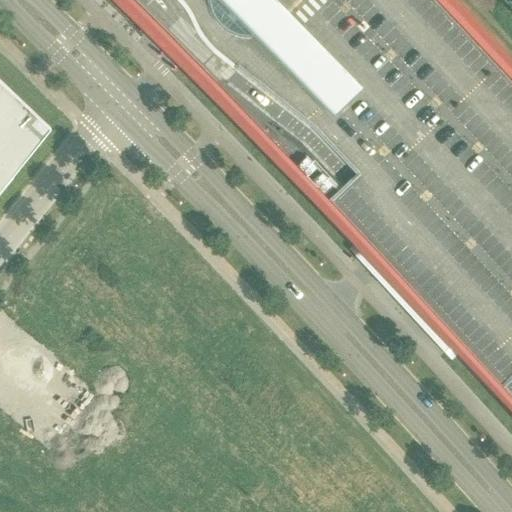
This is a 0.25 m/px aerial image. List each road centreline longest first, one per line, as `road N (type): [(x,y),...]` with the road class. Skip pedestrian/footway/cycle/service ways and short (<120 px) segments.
road 1 (tertiary): [(507,511),(352,334),(126,106)]
road 2 (residential): [(126,106),(0,251)]
road 3 (tertiary): [(126,106),(14,0)]
